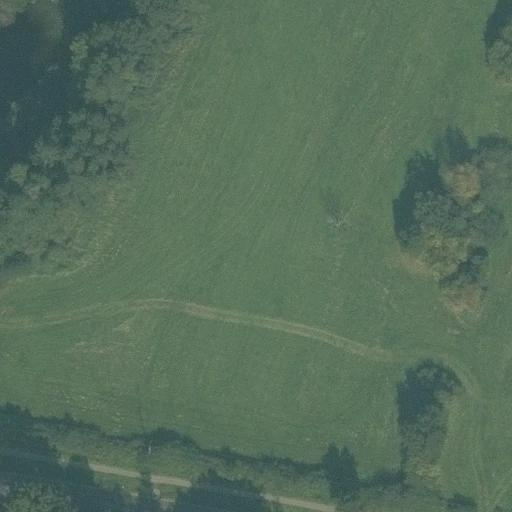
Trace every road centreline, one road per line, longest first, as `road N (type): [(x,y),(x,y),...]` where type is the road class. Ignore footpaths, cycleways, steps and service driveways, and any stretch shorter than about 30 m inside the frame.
road 1 (track): [(482,511),(468,369),(429,301),(423,274)]
road 2 (secondary): [(129,511),(0,488)]
